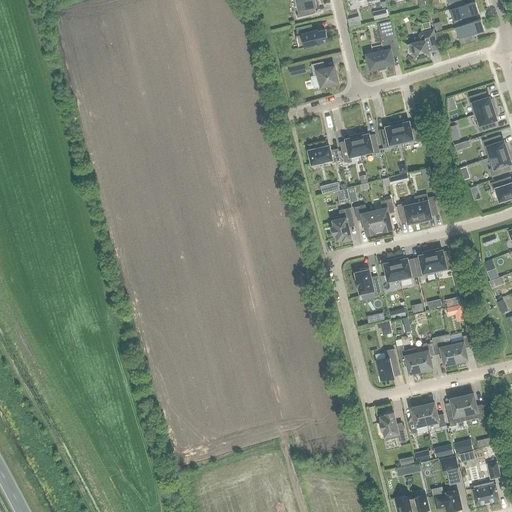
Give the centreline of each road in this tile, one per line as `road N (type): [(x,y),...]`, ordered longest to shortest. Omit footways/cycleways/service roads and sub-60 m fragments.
road 1 (residential): [(511,366),(385,396),(369,392),(334,275),(345,255),(511,213)]
road 2 (residential): [(506,51),(359,95)]
